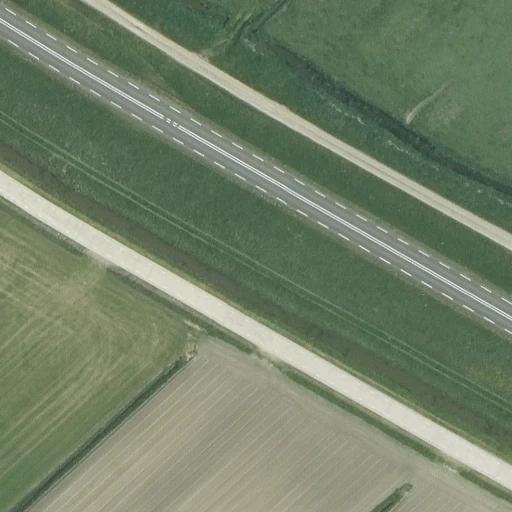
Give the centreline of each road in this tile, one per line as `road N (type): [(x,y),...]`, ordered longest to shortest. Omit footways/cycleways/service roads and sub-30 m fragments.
road 1 (primary): [(511,320),(0,22)]
road 2 (unclassified): [(511,479),(0,184)]
road 3 (track): [(511,241),(96,0)]
